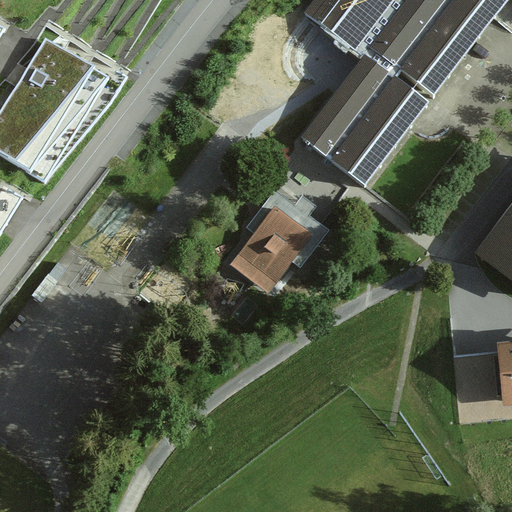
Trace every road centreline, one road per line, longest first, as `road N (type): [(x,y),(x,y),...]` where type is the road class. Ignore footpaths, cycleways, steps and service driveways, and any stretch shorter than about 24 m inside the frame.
road 1 (track): [(128,511),(184,428),(253,369),(405,272),(460,258)]
road 2 (residential): [(225,0),(0,285)]
road 3 (residential): [(511,168),(472,214),(458,246),(464,285),(511,321)]
